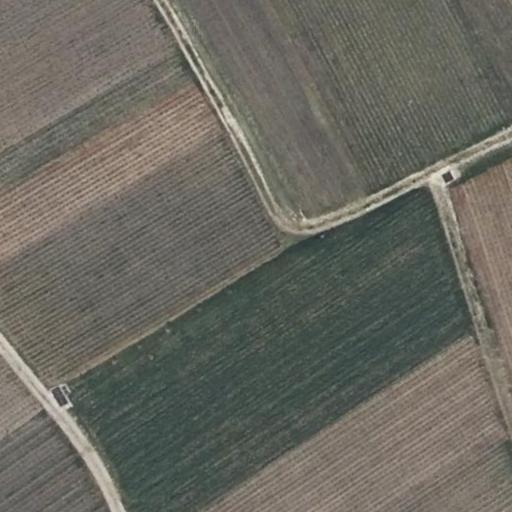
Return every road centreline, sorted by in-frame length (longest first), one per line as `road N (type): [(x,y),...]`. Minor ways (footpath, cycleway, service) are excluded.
road 1 (track): [(160,0),(290,233),(430,173)]
road 2 (track): [(511,125),(430,173),(511,425)]
road 3 (track): [(111,511),(90,458),(0,346)]
